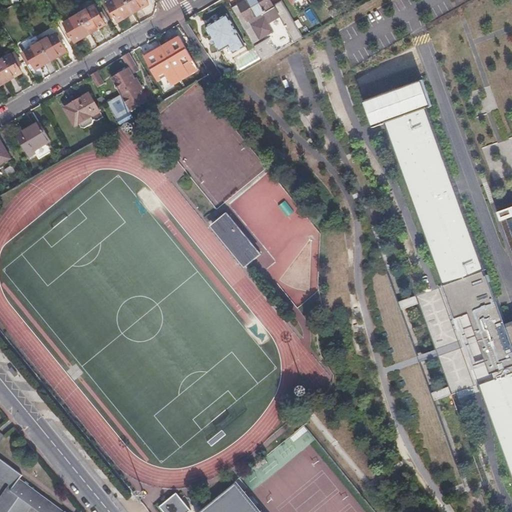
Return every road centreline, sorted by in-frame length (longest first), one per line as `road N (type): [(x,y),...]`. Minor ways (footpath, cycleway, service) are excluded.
road 1 (residential): [(0,115),(175,14)]
road 2 (secondary): [(108,511),(0,378)]
